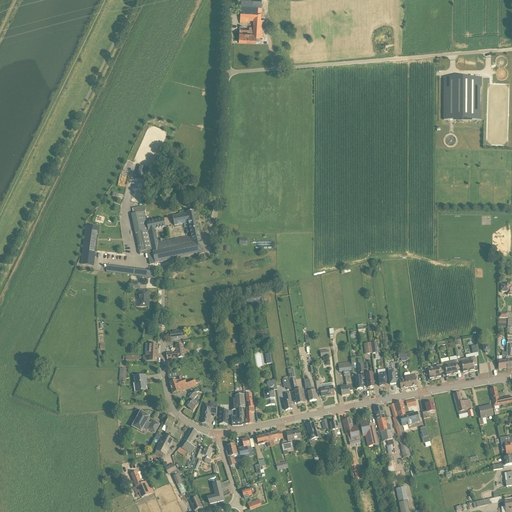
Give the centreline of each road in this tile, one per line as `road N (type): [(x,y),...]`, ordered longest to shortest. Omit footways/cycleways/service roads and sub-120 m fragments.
road 1 (unclassified): [(0,278),(135,0)]
road 2 (residential): [(216,435),(511,376)]
road 3 (unclassified): [(228,73),(511,49)]
road 4 (unclassified): [(162,327),(167,269),(208,249),(228,73)]
road 5 (residential): [(216,435),(169,406),(162,327)]
